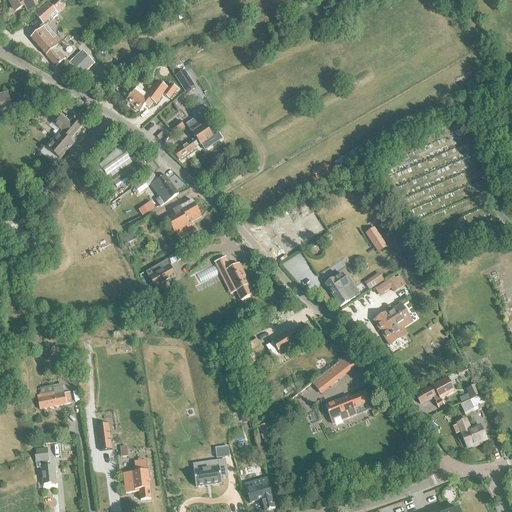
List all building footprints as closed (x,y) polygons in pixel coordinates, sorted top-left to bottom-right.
[(9,0),(16,11),(25,7),(27,10),(36,5),(33,0),(9,0)] [(35,15),(39,20),(43,25),(52,18),(53,20),(58,16),(56,14),(57,14),(65,7),(60,2),(57,0),(56,0),(50,6),(48,4),(35,15)] [(55,48),(61,43),(46,26),(31,39),(56,68),(65,59),(55,48)] [(175,77),(174,78),(186,95),(196,89),(184,71),(182,72),(180,68),(182,67),(177,59),(167,65),(175,77)] [(126,102),(140,113),(145,106),(149,109),(152,103),(156,106),(163,96),(169,100),(177,90),(170,85),(167,89),(157,81),(144,98),(136,93),(133,92),(126,102)] [(0,115),(19,110),(18,104),(11,105),(8,93),(0,94),(0,115)] [(190,142),(173,153),(179,161),(196,149),(195,148),(199,146),(200,147),(201,146),(204,151),(222,139),(215,128),(209,132),(201,120),(199,116),(190,122),(192,126),(188,129),(195,140),(191,143),(190,142)] [(74,145),(69,141),(82,126),(74,119),(70,124),(62,117),(55,125),(63,132),(48,149),(61,160),(74,145)] [(169,130),(174,136),(185,128),(180,122),(169,130)] [(325,162),(312,171),(318,179),(331,171),(325,162)] [(120,172),(110,180),(115,187),(125,179),(136,172),(131,165),(120,172)] [(159,198),(155,201),(160,207),(164,204),(164,205),(169,201),(178,195),(172,187),(164,176),(150,186),(155,192),(159,198)] [(15,197),(8,198),(11,210),(17,209),(15,197)] [(113,198),(107,202),(110,206),(116,202),(113,198)] [(138,211),(142,217),(155,208),(150,202),(138,211)] [(166,220),(177,240),(195,231),(191,224),(201,218),(198,212),(192,202),(174,211),(175,213),(173,214),(174,216),(166,220)] [(285,219),(271,227),(285,251),(299,242),(298,240),(305,236),(306,238),(319,231),(310,216),(297,223),(302,231),(295,235),(285,219)] [(375,229),(366,235),(377,253),(387,247),(375,229)] [(120,237),(124,246),(136,240),(131,231),(120,237)] [(225,258),(214,263),(220,275),(225,272),(236,293),(240,302),(254,295),(238,265),(230,269),(225,258)] [(166,261),(145,273),(155,289),(175,277),(166,261)] [(333,298),(340,308),(355,298),(348,288),(343,291),(341,289),(348,284),(341,275),(335,279),(334,278),(325,285),(333,298)] [(393,278),(386,282),(387,284),(393,293),(404,286),(405,285),(401,279),(399,276),(394,279),(393,278)] [(373,322),(389,346),(405,336),(400,328),(411,321),(401,305),(388,314),(387,313),(373,322)] [(313,335),(307,325),(296,332),(295,330),(275,342),(282,353),(300,342),(301,344),(308,340),(308,337),(313,335)] [(252,337),(236,347),(239,352),(248,367),(257,362),(251,351),(258,347),(256,343),(252,337)] [(339,362),(312,383),(320,394),(347,373),(339,362)] [(432,387),(415,396),(420,405),(433,398),(436,403),(435,403),(438,409),(444,406),(440,400),(455,392),(448,380),(447,378),(443,380),(432,387)] [(53,394),(37,397),(40,411),(71,404),(69,393),(64,394),(62,385),(52,387),(53,394)] [(466,390),(470,401),(480,396),(475,385),(466,390)] [(327,413),(328,415),(329,414),(333,425),(335,425),(336,426),(343,424),(342,422),(356,416),(353,409),(355,408),(355,409),(369,404),(364,393),(348,399),(348,398),(326,408),(328,413),(327,413)] [(470,401),(460,405),(464,414),(478,408),(479,410),(485,407),(480,396),(470,401)] [(461,434),(460,435),(466,449),(486,440),(480,426),(470,431),(465,420),(457,424),(461,434)] [(266,424),(258,427),(264,443),(271,440),(266,424)] [(96,427),(99,452),(111,450),(108,425),(96,427)] [(37,458),(35,458),(36,464),(37,469),(41,468),(42,485),(56,484),(54,467),(45,468),(44,463),(48,463),(47,449),(36,450),(37,458)] [(135,472),(122,474),(125,494),(139,493),(140,501),(150,500),(145,461),(143,461),(133,462),(135,472)] [(194,471),(193,471),(195,488),(221,484),(220,478),(227,477),(225,461),(217,462),(218,468),(194,471)] [(257,482),(244,485),(246,491),(250,504),(261,500),(264,511),(275,509),(271,497),(268,485),(266,479),(257,482)]
